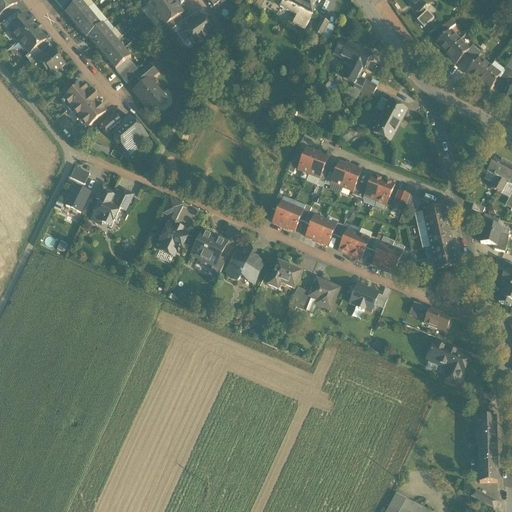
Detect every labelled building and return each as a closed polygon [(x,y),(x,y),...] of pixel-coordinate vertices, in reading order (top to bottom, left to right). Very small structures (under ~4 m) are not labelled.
[(17,5),(13,0),(1,0),(0,1),(0,17),(15,7),(17,5)] [(71,2),(68,0),(64,0),(58,5),(62,10),(71,2)] [(82,0),(80,2),(87,11),(93,6),(88,0),(82,0)] [(148,7),(156,18),(175,4),(172,0),(158,0),(152,4),(148,7)] [(249,0),(247,4),(260,10),(265,0),(249,0)] [(280,8),(309,23),(312,17),(321,0),(283,0),(283,2),(280,8)] [(418,13),(419,14),(422,12),(424,10),(432,5),(428,0),(408,0),(413,6),(412,7),(417,13),(418,13)] [(62,10),(65,14),(75,7),(71,2),(62,10)] [(80,2),(75,7),(65,14),(73,23),(87,11),(80,2)] [(183,15),(175,4),(156,18),(163,28),(165,27),(180,17),(183,15)] [(87,11),(94,19),(100,14),(93,6),(87,11)] [(0,17),(4,24),(6,22),(18,14),(19,13),(15,7),(0,17)] [(426,13),(424,10),(422,12),(424,15),(417,22),(423,29),(434,19),(427,12),(426,13)] [(94,19),(87,11),(73,23),(79,31),(94,19)] [(6,22),(12,28),(22,19),(18,14),(6,22)] [(106,22),(100,14),(94,19),(101,27),(102,26),(106,22)] [(17,44),(19,43),(36,29),(25,17),(22,19),(12,28),(8,31),(13,36),(13,39),(17,44)] [(169,33),(177,27),(184,23),(180,17),(165,27),(169,33)] [(191,17),(184,23),(177,27),(182,35),(187,31),(186,31),(186,30),(195,24),(191,17)] [(101,27),(94,19),(79,31),(86,39),(102,26),(101,27)] [(193,44),(197,45),(213,33),(203,19),(195,24),(186,30),(191,37),(191,41),(193,44)] [(314,34),(322,38),(329,24),(322,20),(314,34)] [(443,27),(446,33),(456,26),(452,20),(443,27)] [(109,34),(102,26),(86,39),(87,40),(88,38),(95,46),(109,34)] [(46,41),(36,29),(19,43),(29,55),(46,41)] [(114,30),(109,34),(116,42),(121,38),(114,30)] [(436,44),(446,54),(460,41),(451,31),(444,38),(443,37),(436,44)] [(109,34),(95,46),(102,55),(116,42),(109,34)] [(355,86),(359,79),(371,56),(342,41),(334,56),(351,65),(343,79),(355,86)] [(469,51),(460,41),(446,54),(456,65),(464,58),(463,57),(469,51)] [(123,51),(116,42),(102,55),(109,63),(123,51)] [(464,58),(468,62),(479,51),(474,47),(469,51),(463,57),(464,58)] [(48,71),(53,77),(65,66),(59,60),(57,57),(59,56),(54,51),(46,58),(39,63),(46,72),(48,71)] [(130,59),(123,51),(109,63),(116,71),(129,60),(130,59)] [(483,55),(479,51),(468,62),(473,66),(474,67),(479,60),(483,55)] [(29,63),(33,68),(39,63),(46,58),(41,53),(29,63)] [(115,72),(119,76),(133,65),(129,60),(116,71),(115,72)] [(467,74),(478,83),(490,68),(479,60),(474,67),(473,66),(467,74)] [(493,63),(490,68),(501,76),(504,72),(493,63)] [(136,69),(133,65),(119,76),(123,81),(137,69),(136,69)] [(136,78),(142,86),(148,80),(149,81),(157,75),(149,67),(136,78)] [(501,76),(490,68),(478,83),(490,92),(496,84),(495,84),(501,76)] [(140,74),(137,69),(123,81),(126,86),(140,74)] [(506,83),(509,78),(511,73),(507,69),(500,80),(506,83)] [(212,79),(218,82),(222,73),(217,70),(212,79)] [(360,93),(362,89),(366,82),(359,79),(355,86),(353,90),(351,89),(346,98),(355,102),(360,93)] [(149,113),(152,114),(159,107),(162,108),(166,104),(166,101),(149,81),(148,80),(142,86),(136,91),(135,94),(143,103),(143,106),(149,113)] [(377,88),(366,82),(362,89),(373,95),(377,88)] [(106,114),(96,102),(92,97),(82,86),(73,93),(64,101),(87,129),(106,114)] [(59,96),(64,101),(73,93),(68,88),(59,96)] [(362,89),(360,93),(371,100),(373,95),(362,89)] [(373,134),(389,143),(406,112),(390,103),(373,134)] [(100,127),(108,136),(111,134),(111,133),(121,124),(114,115),(100,127)] [(120,145),(125,151),(132,146),(135,150),(147,139),(130,120),(126,123),(125,121),(121,124),(111,133),(111,134),(115,139),(114,140),(114,142),(116,146),(119,146),(120,145)] [(132,146),(125,151),(128,155),(135,150),(132,146)] [(298,172),(309,176),(317,155),(306,151),(298,172)] [(328,160),(317,155),(309,176),(320,180),(323,172),(328,160)] [(288,173),(293,175),(299,162),(294,160),(288,173)] [(491,190),(496,192),(509,167),(495,160),(487,174),(496,179),(493,185),(491,190)] [(332,185),(342,189),(350,169),(339,164),(334,176),(331,185),(332,185)] [(511,168),(509,167),(496,192),(501,195),(507,184),(511,187),(511,168)] [(90,176),(75,169),(70,180),(84,187),(90,176)] [(361,173),(350,169),(342,189),(353,194),(357,185),(361,173)] [(323,189),(324,185),(329,174),(323,172),(320,180),(317,186),(323,189)] [(334,176),(329,174),(324,185),(330,187),(331,185),(334,176)] [(496,179),(487,174),(484,181),(493,185),(496,179)] [(317,188),(317,186),(320,180),(309,176),(306,183),(317,188)] [(366,199),(375,203),(384,182),(373,178),(368,190),(364,198),(366,199)] [(395,186),(384,182),(375,203),(386,207),(395,186)] [(511,193),(511,187),(507,184),(501,195),(509,199),(511,195),(511,193)] [(339,196),(342,189),(332,185),(329,192),(339,196)] [(352,196),(358,198),(362,187),(357,185),(353,194),(352,196)] [(368,190),(362,187),(358,198),(363,201),(364,198),(368,190)] [(90,196),(75,189),(66,208),(80,215),(90,196)] [(120,210),(126,213),(133,197),(122,191),(117,203),(118,204),(117,206),(121,208),(120,210)] [(95,200),(101,203),(105,194),(99,192),(95,200)] [(393,206),(404,210),(410,197),(398,192),(393,206)] [(91,222),(101,227),(102,226),(104,222),(108,221),(114,224),(114,222),(116,223),(118,218),(117,218),(120,210),(121,208),(117,206),(111,203),(113,198),(105,194),(101,203),(91,222)] [(405,208),(411,210),(415,199),(410,197),(405,208)] [(281,204),(292,208),(295,203),(284,198),(282,201),(281,204)] [(272,210),(278,212),(281,204),(282,201),(277,199),(272,210)] [(373,209),(375,203),(366,199),(364,205),(373,209)] [(421,201),(415,199),(411,210),(416,213),(421,201)] [(169,218),(175,221),(182,207),(170,202),(164,215),(169,218)] [(305,208),(295,203),(292,208),(303,213),(305,208)] [(272,224),(283,229),(292,208),(281,204),(278,212),(272,224)] [(473,205),(471,211),(482,215),(485,209),(473,205)] [(300,222),(305,224),(310,213),(311,210),(306,207),(305,208),(303,213),(300,222)] [(303,213),(292,208),(283,229),(294,234),(300,222),(303,213)] [(422,213),(425,225),(446,220),(444,208),(422,213)] [(315,215),(310,213),(305,224),(311,227),(314,218),(315,215)] [(414,215),(417,227),(425,225),(422,213),(414,215)] [(485,225),(497,228),(498,222),(485,216),(483,223),(485,223),(485,225)] [(169,226),(172,228),(175,221),(169,218),(165,226),(168,227),(169,226)] [(306,238),(317,243),(325,222),(314,218),(311,227),(306,238)] [(425,225),(428,237),(449,232),(446,220),(425,225)] [(104,222),(102,226),(111,230),(114,224),(108,221),(104,222)] [(336,227),(325,222),(317,243),(328,248),(333,236),(336,227)] [(333,236),(338,238),(343,227),(337,225),(336,227),(333,236)] [(428,237),(425,225),(417,227),(419,239),(428,237)] [(495,248),(496,249),(501,229),(497,228),(485,225),(485,226),(486,226),(485,233),(483,232),(480,245),(495,248)] [(174,257),(175,258),(176,255),(179,256),(189,235),(182,233),(183,231),(177,227),(176,229),(172,228),(169,226),(168,227),(162,240),(159,247),(162,248),(160,251),(161,251),(174,257)] [(347,232),(358,236),(361,231),(350,226),(348,229),(347,232)] [(348,229),(343,227),(338,238),(344,241),(347,232),(348,229)] [(509,231),(501,229),(496,249),(495,248),(494,252),(504,254),(509,231)] [(361,230),(361,231),(358,236),(369,241),(371,238),(372,235),(361,230)] [(339,253),(349,257),(358,236),(347,232),(344,241),(339,253)] [(428,237),(430,248),(452,244),(449,232),(428,237)] [(214,265),(217,266),(220,259),(226,246),(212,239),(212,237),(203,233),(192,258),(201,262),(202,259),(214,265)] [(369,241),(358,236),(349,257),(361,262),(366,249),(369,241)] [(227,244),(212,237),(212,239),(226,246),(227,244)] [(430,248),(428,237),(419,239),(422,250),(430,248)] [(366,249),(371,252),(376,241),(371,238),(369,241),(366,249)] [(381,245),(392,250),(394,244),(383,239),(382,243),(381,245)] [(382,243),(376,241),(371,252),(377,254),(381,245),(382,243)] [(430,248),(433,260),(454,255),(452,244),(430,248)] [(372,266),(383,271),(392,250),(381,245),(377,254),(372,266)] [(248,257),(250,254),(249,248),(246,246),(236,250),(238,256),(241,255),(242,257),(244,256),(246,257),(248,257)] [(235,257),(238,256),(236,250),(224,274),(229,283),(234,285),(237,283),(241,275),(242,274),(240,273),(239,271),(239,269),(239,267),(232,264),(235,257)] [(403,255),(392,250),(383,271),(394,275),(399,263),(403,255)] [(174,257),(161,251),(157,259),(170,265),(174,257)] [(399,263),(404,266),(409,255),(404,252),(403,255),(399,263)] [(240,273),(242,274),(241,275),(246,277),(248,282),(254,285),(263,267),(258,264),(257,261),(248,257),(246,257),(244,256),(242,257),(241,255),(238,256),(235,257),(232,264),(239,267),(239,269),(239,271),(240,273)] [(457,268),(454,255),(433,260),(436,272),(457,268)] [(201,262),(213,268),(214,265),(202,259),(201,262)] [(209,276),(217,280),(226,262),(220,259),(217,266),(214,265),(213,268),(209,276)] [(506,272),(511,274),(511,265),(497,260),(494,268),(506,273),(506,272)] [(402,275),(407,277),(412,266),(406,264),(402,275)] [(278,265),(271,281),(278,284),(294,291),(301,275),(278,265)] [(511,304),(511,274),(506,272),(506,273),(502,281),(506,282),(504,287),(499,299),(500,300),(511,304)] [(442,285),(445,287),(456,284),(453,273),(440,276),(442,285)] [(309,298),(312,300),(317,302),(322,304),(320,308),(330,313),(339,291),(316,281),(310,296),(309,298)] [(357,287),(350,305),(357,308),(356,310),(363,313),(364,311),(371,314),(374,307),(378,296),(357,287)] [(292,301),(298,304),(304,293),(298,289),(292,301)] [(310,296),(304,293),(298,304),(296,309),(306,313),(312,300),(309,298),(310,296)] [(388,300),(378,296),(374,307),(383,311),(388,300)] [(316,306),(317,302),(312,300),(306,313),(312,316),(316,306)] [(510,309),(511,304),(500,300),(499,304),(510,309)] [(288,309),(295,312),(296,309),(298,304),(292,301),(288,309)] [(409,316),(416,318),(420,307),(414,305),(409,316)] [(424,325),(445,334),(451,319),(430,311),(424,325)] [(437,339),(435,344),(445,349),(447,344),(437,339)] [(432,356),(431,360),(439,363),(444,365),(443,368),(450,370),(444,384),(455,389),(461,375),(462,376),(469,359),(445,350),(445,349),(435,344),(430,355),(432,356)] [(438,366),(439,363),(431,360),(427,369),(436,373),(438,366)] [(476,406),(487,411),(490,403),(479,399),(476,406)] [(477,419),(478,452),(496,452),(495,419),(477,419)] [(497,484),(496,452),(478,452),(479,485),(497,484)] [(471,498),(493,510),(496,504),(474,492),(471,498)] [(427,511),(421,508),(396,496),(387,511),(427,511)]
